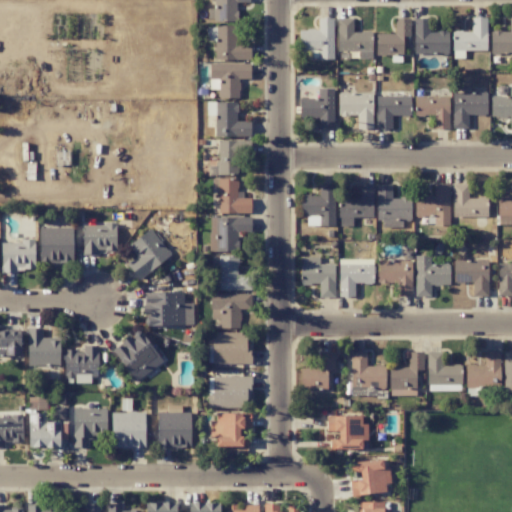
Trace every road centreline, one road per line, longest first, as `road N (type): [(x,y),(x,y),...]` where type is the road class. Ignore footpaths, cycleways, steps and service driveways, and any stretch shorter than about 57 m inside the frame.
road 1 (residential): [(277,0),(284,483)]
road 2 (residential): [(321,481),(0,479)]
road 3 (residential): [(511,160),(281,161)]
road 4 (residential): [(511,324),(284,324)]
